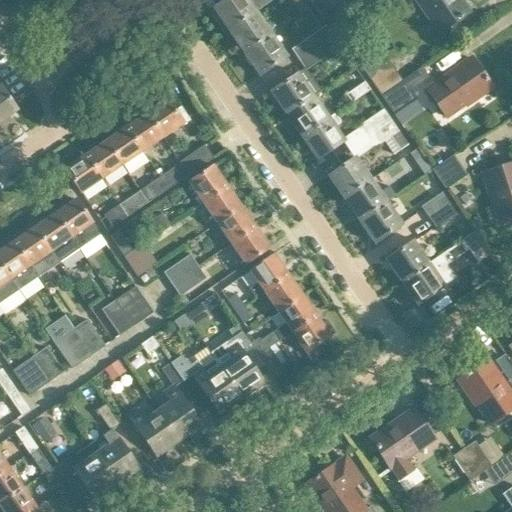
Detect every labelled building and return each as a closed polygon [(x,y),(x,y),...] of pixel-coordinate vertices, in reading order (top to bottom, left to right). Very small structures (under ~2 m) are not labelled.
[(254,13),(273,0),(249,0),(246,2),(245,0),(225,0),(214,8),(215,10),(210,13),(218,24),(223,21),(229,30),(254,13)] [(307,9),(301,0),(289,0),(288,1),(298,15),(307,9)] [(353,0),(344,0),(330,10),(323,0),(316,0),(311,4),(322,21),(327,18),(329,22),(336,18),(356,3),(353,0)] [(416,0),(439,33),(467,13),(458,0),(416,0)] [(244,53),(269,35),(279,29),(272,19),(263,25),(254,13),(229,30),(244,53)] [(297,62),(333,37),(326,26),(289,51),(297,62)] [(269,35),(244,53),(260,76),(285,58),(269,35)] [(327,66),(345,54),(333,37),(297,62),(304,72),(322,60),(327,66)] [(380,96),(402,81),(388,62),(379,48),(358,63),(367,77),(380,96)] [(466,105),(491,87),(472,59),(427,90),(445,117),(465,103),(466,105)] [(271,92),(286,114),(312,97),(303,84),(304,83),(298,73),(271,92)] [(380,96),(394,115),(416,100),(402,81),(380,96)] [(350,104),(369,90),(364,83),(344,96),(350,104)] [(0,86),(0,122),(18,111),(1,86),(0,86)] [(333,115),(328,118),(327,119),(318,106),(320,105),(313,96),(312,97),(286,114),(302,137),(333,115)] [(167,100),(146,114),(162,138),(182,125),(182,126),(190,121),(181,107),(175,111),(167,100)] [(358,126),(365,137),(390,120),(382,110),(358,126)] [(146,114),(126,127),(142,152),(162,138),(146,114)] [(302,137),(318,159),(343,142),(334,129),(339,125),(333,115),(302,137)] [(398,132),(390,120),(365,137),(373,149),(398,132)] [(126,127),(105,142),(122,166),(142,152),(126,127)] [(101,179),(122,166),(105,142),(85,155),(101,179)] [(213,159),(204,146),(179,162),(180,163),(189,175),(213,159)] [(85,155),(64,169),(81,194),(101,179),(85,155)] [(454,155),(432,170),(446,190),(467,175),(454,155)] [(421,157),(413,162),(423,176),(431,171),(421,157)] [(354,158),(329,176),(344,198),(370,179),(365,171),(363,171),(354,158)] [(189,175),(180,163),(160,177),(168,189),(189,175)] [(500,224),(511,220),(511,163),(484,173),(500,224)] [(226,187),(213,166),(189,183),(203,203),(226,187)] [(168,189),(160,177),(139,191),(147,203),(168,189)] [(387,187),(380,193),(378,194),(370,181),(371,180),(370,179),(344,198),(359,220),(386,201),(393,196),(387,187)] [(203,203),(216,223),(240,207),(226,187),(203,203)] [(427,219),(453,201),(445,190),(419,208),(427,219)] [(119,205),(127,217),(147,203),(139,191),(119,205)] [(75,200),(54,214),(79,250),(100,235),(75,200)] [(386,201),(359,220),(375,243),(402,225),(395,215),(394,216),(385,204),(387,203),(386,201)] [(461,212),(453,201),(427,219),(435,230),(461,212)] [(127,217),(119,205),(103,216),(112,228),(127,217)] [(254,227),(240,207),(216,223),(230,243),(254,227)] [(34,228),(59,264),(79,250),(54,214),(34,228)] [(161,231),(170,225),(163,216),(155,221),(161,231)] [(254,227),(230,243),(245,265),(269,248),(254,227)] [(34,228),(14,241),(38,278),(59,264),(34,228)] [(110,236),(124,256),(132,251),(119,231),(110,236)] [(461,241),(477,263),(490,255),(474,232),(461,241)] [(0,250),(0,266),(18,292),(38,278),(14,241),(0,250)] [(402,282),(427,264),(411,242),(386,259),(402,282)] [(136,249),(132,251),(124,256),(133,270),(145,262),(136,249)] [(274,255),(273,255),(249,271),(257,283),(248,289),(254,297),(263,291),(287,275),(282,267),(284,266),(285,260),(281,255),(276,254),(274,255)] [(164,274),(171,284),(198,266),(191,256),(164,274)] [(433,274),(427,264),(402,282),(417,305),(443,287),(442,287),(449,282),(450,277),(446,270),(440,269),(433,274)] [(0,304),(18,292),(0,266),(0,304)] [(207,279),(198,266),(171,284),(180,297),(207,279)] [(263,291),(277,312),(301,295),(287,275),(263,291)] [(134,285),(113,300),(131,327),(153,312),(134,285)] [(226,300),(234,311),(243,305),(235,294),(226,300)] [(315,316),(301,295),(277,312),(285,323),(273,331),(279,340),(291,332),(315,316)] [(101,308),(120,335),(131,327),(113,300),(101,308)] [(252,318),(243,305),(234,311),(243,324),(252,318)] [(184,315),(174,322),(181,333),(191,326),(184,315)] [(315,316),(291,332),(311,362),(324,353),(318,345),(335,333),(326,320),(321,324),(315,316)] [(86,319),(73,328),(91,354),(104,345),(86,319)] [(272,376),(258,355),(249,343),(236,324),(227,330),(231,337),(222,343),(227,350),(214,359),(240,398),(262,383),(251,367),(260,361),(271,377),(272,376)] [(53,341),(71,368),(91,354),(73,328),(53,341)] [(259,337),(249,343),(258,355),(267,349),(259,337)] [(158,348),(151,338),(139,346),(146,356),(158,348)] [(45,347),(32,356),(51,382),(63,374),(45,347)] [(267,349),(258,355),(272,376),(283,369),(268,348),(267,349)] [(169,362),(182,381),(202,409),(211,403),(218,413),(240,398),(214,359),(201,368),(196,360),(190,364),(181,355),(169,362)] [(51,382),(32,356),(12,370),(30,396),(51,382)] [(120,359),(103,371),(111,382),(128,371),(120,359)] [(511,409),(511,397),(486,361),(458,380),(476,406),(478,405),(491,424),(511,409)] [(0,369),(0,385),(6,395),(15,389),(1,369),(0,369)] [(200,426),(193,416),(202,409),(182,381),(164,394),(171,404),(158,412),(178,441),(200,426)] [(21,416),(29,410),(15,389),(6,395),(21,416)] [(108,446),(95,455),(115,484),(137,469),(126,453),(136,447),(120,424),(106,404),(96,410),(110,431),(101,437),(108,446)] [(415,410),(370,440),(398,481),(414,469),(405,456),(433,437),(415,410)] [(139,411),(120,424),(136,447),(145,441),(156,456),(178,441),(158,412),(146,421),(139,411)] [(28,436),(23,427),(14,433),(20,441),(28,436)] [(463,449),(480,473),(491,466),(474,441),(463,449)] [(480,473),(463,449),(451,457),(468,481),(480,473)] [(511,451),(498,461),(507,474),(511,470),(511,451)] [(57,467),(61,473),(69,485),(84,506),(73,490),(82,484),(93,499),(115,484),(95,455),(83,463),(77,454),(57,467)] [(0,473),(8,468),(0,455),(0,473)] [(327,511),(373,511),(370,506),(364,510),(344,482),(356,474),(345,458),(317,477),(316,476),(313,479),(307,484),(322,506),(323,505),(327,511)] [(37,465),(42,474),(51,468),(45,460),(37,465)] [(61,473),(57,467),(55,465),(51,468),(42,474),(48,481),(61,473)] [(0,502),(22,488),(8,468),(0,473),(0,502)] [(71,511),(75,511),(84,506),(69,485),(58,492),(71,511)] [(511,511),(511,486),(501,494),(511,509),(511,510),(509,511),(511,511)] [(29,511),(35,508),(22,488),(0,502),(0,511),(29,511)] [(49,511),(51,511),(45,502),(36,508),(35,508),(29,511),(49,511)]
